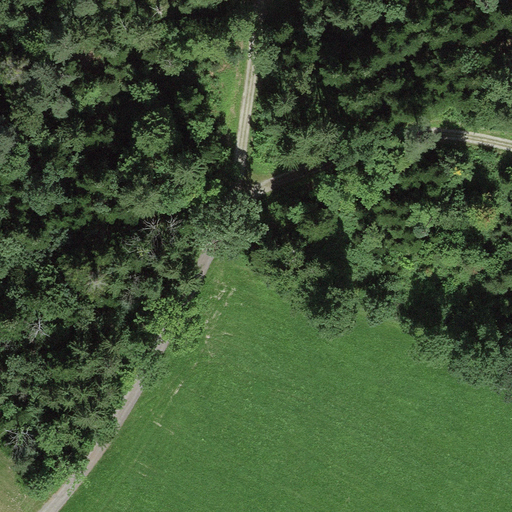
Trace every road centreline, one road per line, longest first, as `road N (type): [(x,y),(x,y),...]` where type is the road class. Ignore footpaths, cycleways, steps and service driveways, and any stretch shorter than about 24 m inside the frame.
road 1 (track): [(45,511),(193,311),(232,194),(258,0)]
road 2 (track): [(511,152),(420,132),(232,194)]
